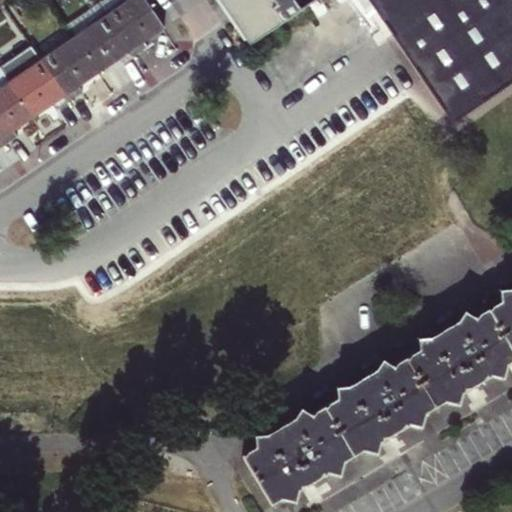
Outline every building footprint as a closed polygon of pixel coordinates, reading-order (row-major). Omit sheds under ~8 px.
[(162,29),(142,0),(105,0),(98,5),(134,58),(148,49),(144,43),(162,29)] [(218,0),(221,3),(236,25),(251,48),(302,14),(292,0),(218,0)] [(511,0),(369,0),(396,38),(454,124),(511,85),(511,0)] [(134,58),(98,5),(65,27),(74,40),(97,75),(118,61),(121,67),(134,58)] [(97,75),(74,40),(61,49),(58,45),(39,58),(69,102),(81,93),(78,88),(97,75)] [(69,102),(39,58),(33,49),(0,71),(9,85),(32,120),(52,106),(56,111),(69,102)] [(0,141),(4,147),(17,138),(13,132),(32,120),(9,85),(0,71),(0,141)] [(0,374),(153,377),(172,388),(437,181),(409,146),(380,146),(168,311),(0,308),(0,374)] [(511,292),(511,293),(500,292),(487,293),(487,290),(484,290),(485,296),(475,297),(458,323),(432,341),(420,340),(419,352),(394,368),(381,363),(377,372),(351,388),(339,388),(338,401),(310,418),(299,413),(295,420),(268,437),(256,438),(257,449),(241,459),(271,507),(279,502),(293,506),(298,493),(328,476),(338,479),(344,466),(363,454),(373,458),(379,446),(409,428),(419,431),(424,417),(445,405),(458,408),(464,396),(490,380),(503,383),(508,368),(511,365),(511,292)] [(200,511),(130,496),(126,511),(200,511)]
